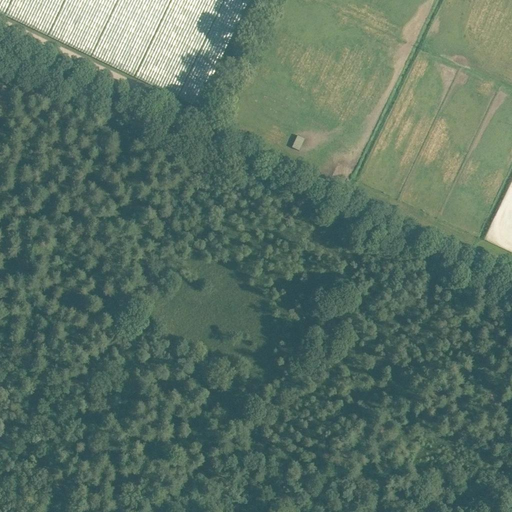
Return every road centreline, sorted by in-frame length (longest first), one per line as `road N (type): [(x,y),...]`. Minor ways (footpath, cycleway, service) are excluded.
road 1 (track): [(191,157),(198,141),(511,289)]
road 2 (track): [(91,356),(416,511)]
road 3 (track): [(77,383),(191,157)]
road 4 (track): [(0,43),(198,141)]
